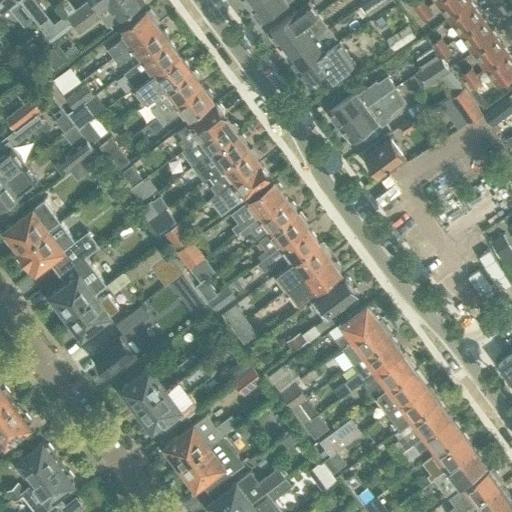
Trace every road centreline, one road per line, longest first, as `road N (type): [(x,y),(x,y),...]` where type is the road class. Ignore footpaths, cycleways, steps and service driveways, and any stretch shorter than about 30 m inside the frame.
road 1 (residential): [(459,352),(419,309),(200,0)]
road 2 (residential): [(152,511),(0,310)]
